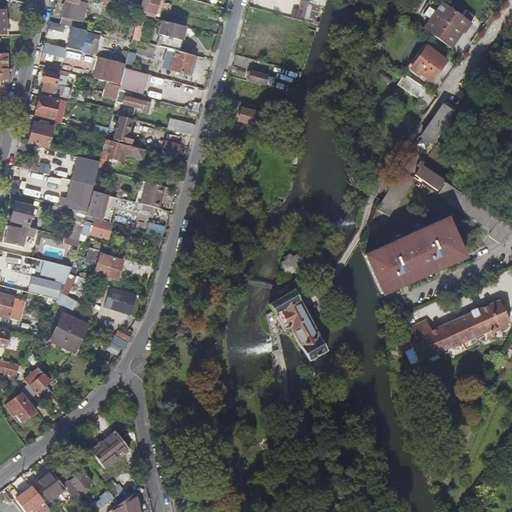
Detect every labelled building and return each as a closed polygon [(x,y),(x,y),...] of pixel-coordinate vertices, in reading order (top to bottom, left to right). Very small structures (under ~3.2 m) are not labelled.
[(89,0),(65,0),(60,25),(81,31),(89,0)] [(157,0),(147,0),(147,2),(142,1),(138,14),(153,18),(155,11),(161,12),(167,14),(169,5),(161,3),(157,2),(157,0)] [(114,4),(105,2),(104,9),(112,11),(114,4)] [(462,31),(473,16),(464,10),(460,15),(441,2),(436,8),(430,4),(422,14),(429,19),(422,28),(449,47),(460,31),(461,31),(462,31)] [(155,11),(153,18),(152,19),(159,21),(161,12),(155,11)] [(178,52),(184,27),(165,22),(161,36),(164,37),(162,48),(175,52),(178,52)] [(75,34),(71,51),(89,56),(90,55),(95,56),(96,51),(91,50),(92,44),(97,46),(99,37),(85,34),(84,36),(75,34)] [(431,81),(445,60),(425,46),(410,66),(431,81)] [(193,63),(194,56),(178,52),(175,52),(170,70),(188,75),(190,69),(193,69),(194,63),(193,63)] [(92,79),(120,86),(125,65),(98,58),(92,79)] [(59,71),(46,68),(43,84),(42,93),(69,99),(71,91),(56,87),(59,71)] [(392,78),(377,68),(373,72),(389,83),(392,78)] [(267,76),(251,71),(248,80),(265,84),(267,76)] [(153,79),(133,73),(132,80),(151,86),(153,79)] [(426,88),(405,73),(397,84),(418,99),(426,88)] [(34,115),(52,120),(57,102),(39,97),(34,115)] [(145,111),(147,103),(125,97),(123,105),(145,111)] [(431,144),(453,112),(443,105),(421,136),(421,137),(422,137),(422,138),(431,144)] [(257,114),(241,110),(238,121),(254,125),(257,114)] [(278,114),(266,111),(265,117),(276,120),(278,114)] [(180,120),(177,132),(192,136),(195,125),(180,120)] [(128,135),(130,125),(119,122),(114,139),(130,144),(132,136),(128,135)] [(27,143),(48,148),(53,128),(47,127),(48,124),(41,123),(40,125),(32,123),(27,143)] [(143,161),(145,151),(105,140),(99,163),(98,169),(113,174),(117,160),(123,162),(125,156),(143,161)] [(154,153),(149,152),(141,181),(146,183),(154,153)] [(172,158),(154,153),(146,183),(165,188),(172,158)] [(99,163),(77,157),(70,181),(79,184),(93,187),(98,169),(99,163)] [(175,159),(172,158),(165,188),(168,189),(175,159)] [(436,191),(443,180),(422,164),(423,162),(420,160),(416,165),(419,167),(414,175),(421,180),(436,191)] [(22,161),(20,170),(35,173),(36,164),(22,161)] [(387,218),(411,178),(400,170),(376,210),(387,218)] [(140,204),(159,209),(165,188),(146,183),(140,204)] [(79,184),(72,210),(86,213),(92,191),(93,187),(79,184)] [(507,228),(444,184),(438,192),(436,194),(488,231),(484,236),(496,244),(507,228)] [(92,191),(86,213),(85,216),(95,219),(97,210),(102,194),(92,191)] [(11,221),(28,225),(32,209),(14,204),(11,221)] [(140,204),(137,204),(136,207),(152,212),(150,217),(163,221),(165,213),(160,212),(160,210),(159,209),(140,204)] [(86,213),(72,210),(72,212),(73,212),(66,238),(79,241),(80,235),(85,216),(86,213)] [(97,210),(95,219),(102,221),(104,212),(97,210)] [(382,294),(463,258),(445,218),(376,250),(364,255),(367,262),(382,294)] [(102,221),(95,219),(90,234),(107,239),(111,223),(102,221)] [(35,230),(22,227),(22,230),(8,227),(6,236),(7,236),(5,244),(16,247),(18,239),(20,239),(21,235),(26,236),(25,240),(32,242),(35,230)] [(240,228),(235,239),(240,242),(243,237),(244,237),(247,231),(240,228)] [(307,268),(299,253),(292,257),(287,259),(294,272),(295,275),(307,268)] [(122,261),(100,254),(94,273),(117,280),(122,261)] [(294,272),(287,259),(292,257),(290,254),(284,258),(285,260),(283,262),(281,267),(286,276),(294,272)] [(318,337),(292,289),(268,303),(272,311),(284,331),(290,328),(307,360),(325,350),(318,337)] [(14,298),(0,294),(0,315),(9,318),(14,298)] [(417,362),(484,333),(486,339),(488,339),(489,341),(494,339),(493,337),(493,336),(491,330),(508,322),(499,301),(430,332),(415,339),(408,342),(417,362)] [(86,325),(62,314),(49,341),(72,353),(86,325)] [(415,339),(430,332),(426,320),(410,327),(415,339)] [(0,347),(6,349),(10,335),(0,332),(0,347)] [(128,343),(108,333),(104,339),(123,350),(128,343)] [(503,359),(509,362),(511,356),(511,351),(508,350),(508,349),(503,359)] [(506,369),(509,362),(503,359),(500,366),(506,369)] [(34,395),(49,382),(37,369),(23,380),(34,395)] [(35,412),(21,394),(7,405),(20,423),(35,412)] [(103,470),(128,450),(114,431),(89,451),(103,470)] [(56,479),(62,486),(74,502),(80,497),(78,494),(81,491),(84,494),(90,490),(88,486),(91,483),(82,470),(67,482),(61,474),(56,479)] [(56,479),(51,472),(36,484),(47,498),(62,486),(56,479)] [(43,500),(33,487),(18,498),(27,511),(43,500)]
